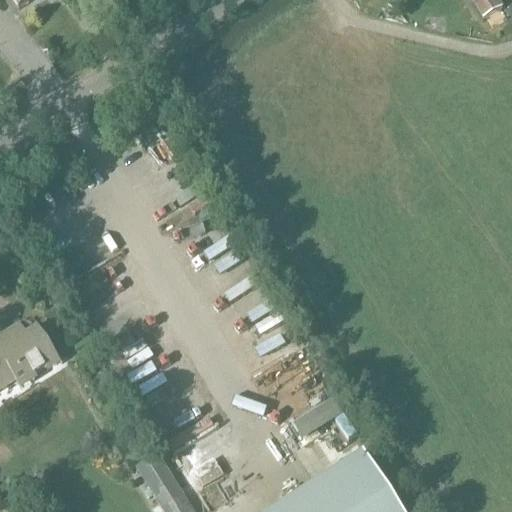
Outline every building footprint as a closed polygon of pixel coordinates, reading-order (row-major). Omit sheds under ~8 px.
[(12,0),(19,11),(37,0),(12,0)] [(471,0),(490,31),(509,20),(503,10),(496,0),(471,0)] [(48,375),(60,367),(39,333),(27,340),(19,327),(0,338),(0,343),(3,348),(0,349),(0,394),(16,384),(21,392),(38,382),(35,378),(45,371),(48,375)] [(129,331),(109,343),(116,355),(136,343),(129,331)] [(302,442),(347,425),(340,406),(295,424),(302,442)] [(191,511),(156,455),(134,468),(136,471),(149,492),(157,505),(161,511),(191,511)] [(398,511),(362,455),(272,511),(398,511)] [(195,471),(204,488),(225,477),(217,460),(195,471)]
